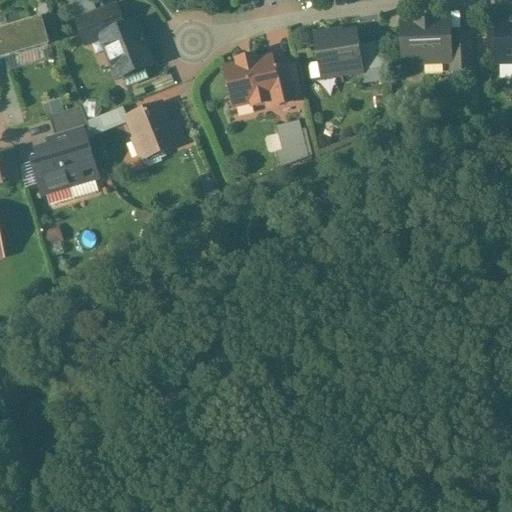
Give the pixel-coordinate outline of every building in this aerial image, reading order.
[(116,7),(77,22),(83,36),(99,30),(102,38),(124,29),(116,7)] [(40,21),(0,32),(0,59),(48,46),(40,21)] [(124,29),(102,38),(118,80),(152,66),(136,24),(124,29)] [(452,24),(403,26),(405,65),(454,63),(452,37),(452,24)] [(511,25),(497,25),(498,65),(511,64),(511,25)] [(341,33),(316,37),(322,79),(362,73),(361,72),(361,71),(355,35),(341,37),(341,33)] [(454,63),(454,73),(477,72),(476,40),(475,36),(452,37),(454,63)] [(255,58),(237,62),(238,67),(226,70),(233,99),(250,95),(252,105),(256,108),(267,105),(270,101),(270,99),(278,97),(279,97),(273,72),(270,59),(256,63),(255,58)] [(293,68),(273,72),(279,97),(278,97),(280,106),(301,102),(293,68)] [(384,68),(361,71),(361,72),(366,71),(368,84),(386,81),(384,68)] [(161,106),(128,119),(136,139),(133,141),(140,159),(157,152),(158,155),(186,144),(177,123),(169,127),(161,106)] [(81,109),(49,118),(56,140),(84,132),(84,133),(90,131),(81,109)] [(282,165),(313,158),(306,122),(269,130),(273,151),(279,150),(282,165)] [(84,132),(56,140),(57,146),(36,153),(39,162),(33,163),(43,195),(98,179),(84,133),(84,132)] [(8,154),(0,156),(0,187),(17,183),(8,154)]
